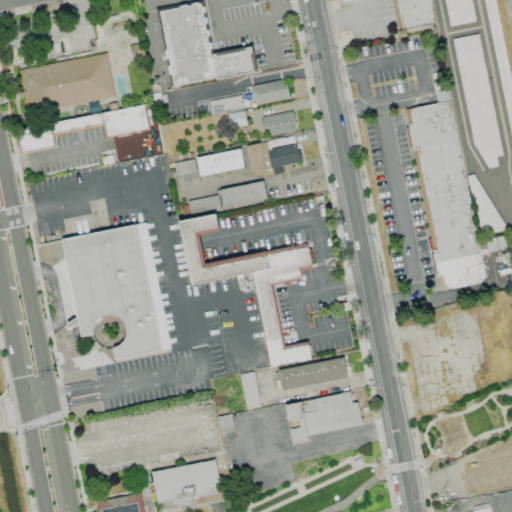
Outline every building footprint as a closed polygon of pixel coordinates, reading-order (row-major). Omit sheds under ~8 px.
[(261,69),(181,83),(165,10),(207,0),(218,53),(256,46),(261,69)] [(433,24),(429,0),(392,0),(398,30),(433,24)] [(473,22),(468,0),(442,0),(447,26),(473,22)] [(484,0),(511,157),(511,95),(496,0),(484,0)] [(478,34),(453,39),(477,170),(496,166),(494,157),(500,155),(478,34)] [(114,96),(105,52),(20,69),(28,113),(114,96)] [(250,86),(253,105),(288,97),(284,79),(250,86)] [(241,108),(239,96),(208,101),(210,113),(241,108)] [(445,293),(410,112),(455,104),(490,285),(445,293)] [(19,154),(55,147),(53,135),(102,126),(104,137),(111,136),(148,129),(145,111),(144,105),(14,130),(19,154)] [(227,113),(228,127),(244,125),(243,111),(227,113)] [(267,136),(295,129),(290,111),(262,118),(267,136)] [(298,162),(294,142),(290,143),(289,138),(264,143),(270,174),(283,172),(281,165),(298,162)] [(245,146),(250,176),(265,173),(259,143),(245,146)] [(195,158),(199,176),(243,167),(239,149),(195,158)] [(175,175),(195,172),(193,159),(173,163),(175,175)] [(219,188),(221,206),(265,201),(263,182),(219,188)] [(189,213),(219,206),(217,195),(186,201),(189,213)] [(268,365),(309,359),(307,342),(282,346),(272,282),(299,278),(297,266),(310,264),(307,245),(203,262),(198,232),(217,229),(215,214),(179,220),(189,283),(253,273),(268,365)] [(81,337),(93,335),(93,327),(95,323),(98,319),(102,316),(106,315),(110,315),(117,317),(123,323),(125,328),(125,335),(124,339),(121,343),(117,346),(112,348),(113,361),(170,350),(145,223),(61,240),(81,337)] [(346,380),(343,359),(276,368),(278,389),(346,380)] [(258,408),(254,372),(240,373),(243,409),(258,408)] [(360,427),(357,402),(350,403),(349,393),(284,403),(291,444),(308,441),(307,435),(360,427)] [(217,416),(219,432),(232,430),(230,415),(217,416)] [(469,492),(511,482),(511,470),(509,456),(463,466),(469,492)] [(149,471),(155,504),(172,501),(173,507),(221,498),(214,459),(149,471)] [(98,511),(144,511),(142,493),(97,500),(98,511)]
